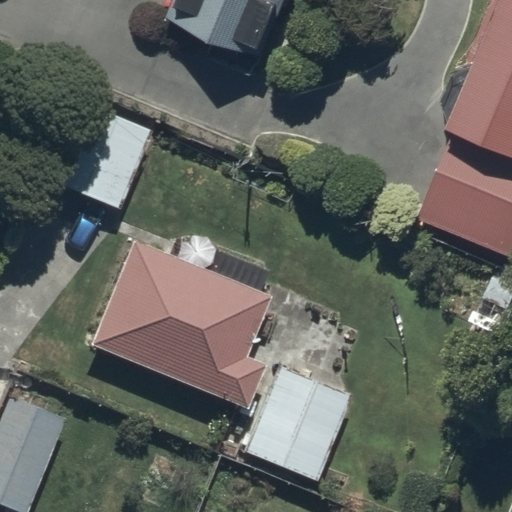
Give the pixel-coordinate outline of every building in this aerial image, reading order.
[(180,0),(170,28),(262,61),(284,0),(180,0)] [(511,0),(490,0),(465,65),(474,68),(414,217),(509,255),(511,247),(511,0)] [(50,181),(116,208),(148,130),(82,103),(50,181)] [(88,346),(245,409),(264,364),(244,357),(269,295),(131,240),(88,346)] [(244,453),(315,481),(349,395),(278,368),(244,453)] [(0,414),(0,505),(16,511),(25,511),(64,419),(8,396),(0,414)]
